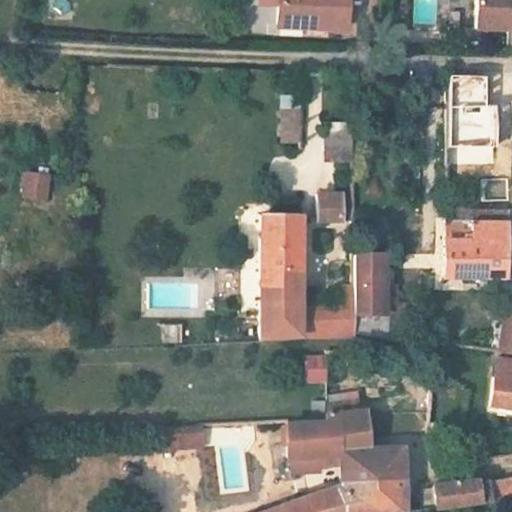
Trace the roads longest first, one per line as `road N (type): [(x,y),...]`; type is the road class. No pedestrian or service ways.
road 1 (track): [(0,39),(285,55)]
road 2 (residential): [(511,65),(285,55)]
